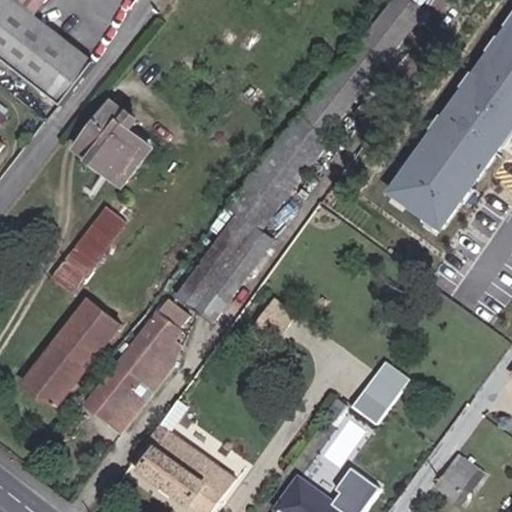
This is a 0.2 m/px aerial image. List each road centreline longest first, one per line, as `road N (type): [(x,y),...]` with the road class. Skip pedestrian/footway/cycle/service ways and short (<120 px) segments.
road 1 (unknown): [(0,187),(153,0)]
road 2 (unknown): [(511,354),(397,511)]
